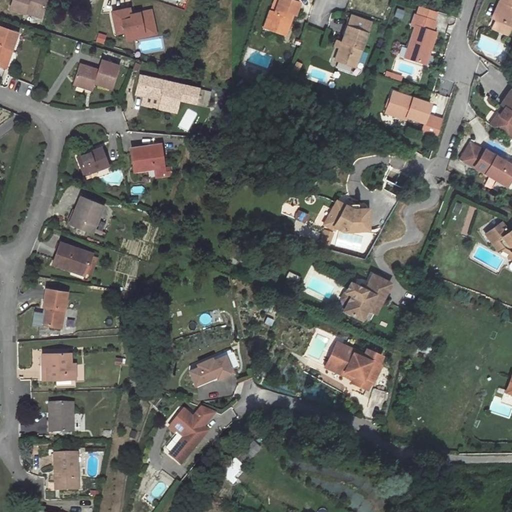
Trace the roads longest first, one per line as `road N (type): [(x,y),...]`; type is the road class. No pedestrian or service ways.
road 1 (residential): [(254,399),(266,395),(429,453),(511,458)]
road 2 (residential): [(394,161),(425,170),(441,160),(465,75),(454,57),(472,0)]
road 3 (residential): [(3,264),(27,240),(55,149),(53,125)]
road 4 (residential): [(6,308),(7,442)]
